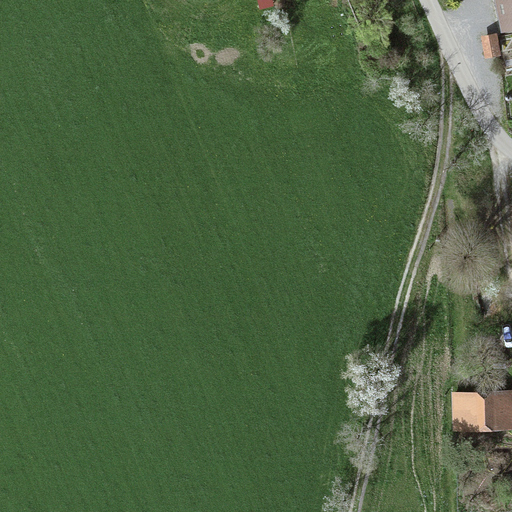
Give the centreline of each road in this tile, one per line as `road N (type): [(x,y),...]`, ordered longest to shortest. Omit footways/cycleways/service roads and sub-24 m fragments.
road 1 (track): [(451,51),(447,121),(357,511)]
road 2 (unclassified): [(511,145),(495,133),(428,0)]
